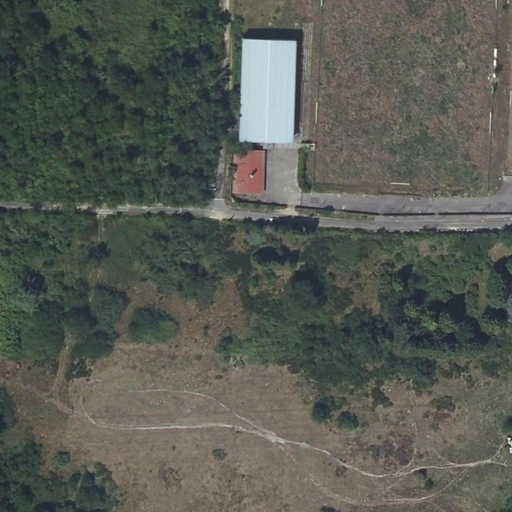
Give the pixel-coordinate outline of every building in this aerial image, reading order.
[(265,8),(265,0),(247,0),(247,7),(246,7),(245,24),(266,25),(266,8),(265,8)] [(302,22),(301,40),(299,82),(312,82),(314,22),(302,22)] [(251,36),(251,28),(236,27),(235,36),(251,36)] [(294,40),(242,37),(238,138),(247,138),(254,139),(290,140),(294,40)] [(35,91),(33,108),(73,111),(74,94),(35,91)] [(264,152),(253,151),(246,151),(236,151),(234,189),(263,189),(264,152)] [(27,266),(27,287),(47,287),(47,266),(39,265),(39,262),(31,262),(31,266),(27,266)]
